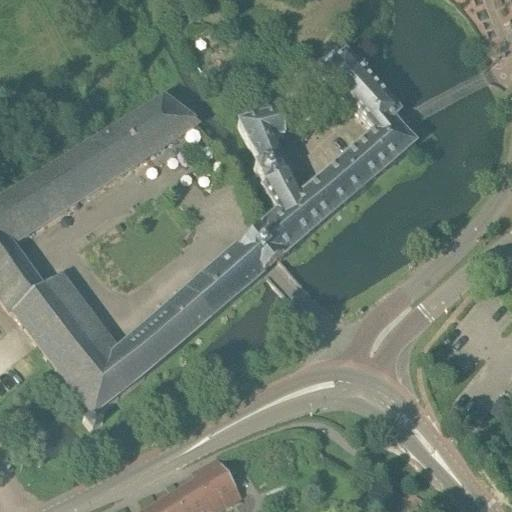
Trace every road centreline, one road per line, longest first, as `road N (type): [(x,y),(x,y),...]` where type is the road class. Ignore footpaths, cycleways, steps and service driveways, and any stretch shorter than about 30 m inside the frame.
road 1 (tertiary): [(67,511),(265,406),(309,388),(358,386)]
road 2 (tertiary): [(511,191),(369,331),(359,350),(358,386)]
road 3 (tertiary): [(358,386),(419,317),(511,244)]
road 4 (tertiary): [(483,511),(396,409),(358,386)]
